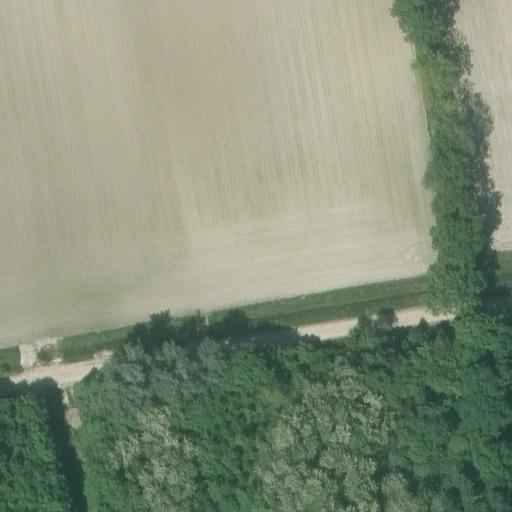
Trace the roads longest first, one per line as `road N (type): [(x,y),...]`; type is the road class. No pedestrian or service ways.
road 1 (track): [(475,318),(0,394)]
road 2 (track): [(506,511),(475,318)]
